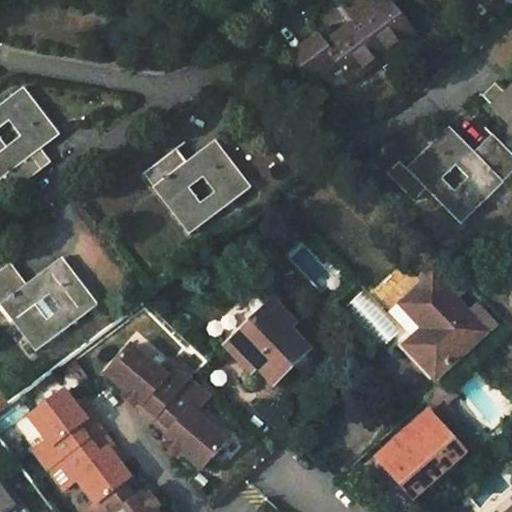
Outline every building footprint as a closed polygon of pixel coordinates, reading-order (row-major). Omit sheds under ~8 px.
[(393,0),(378,0),(327,40),(320,31),(295,51),(315,77),(340,57),(355,77),(415,30),(393,0)] [(511,95),(499,82),(484,96),(511,123),(511,95)] [(0,183),(8,194),(52,161),(42,147),(62,132),(26,85),(0,104),(0,183)] [(388,174),(415,202),(427,189),(457,221),(501,180),(502,182),(511,172),(511,153),(493,134),(474,152),(449,127),(406,167),(401,162),(388,174)] [(157,186),(191,232),(249,188),(214,140),(185,162),(175,148),(143,172),(154,188),(157,186)] [(354,168),(339,152),(315,170),(330,186),(354,168)] [(0,270),(0,306),(4,303),(38,348),(96,305),(60,257),(26,284),(10,263),(0,270)] [(441,269),(402,304),(426,329),(413,341),(401,351),(428,381),(491,324),(476,307),(466,316),(453,301),(463,293),(441,269)] [(387,314),(402,330),(413,341),(426,329),(402,304),(399,300),(386,312),(387,314)] [(255,364),(272,382),(305,351),(285,328),(292,323),(273,303),(228,344),(250,369),(255,364)] [(379,321),(394,337),(402,330),(387,314),(379,321)] [(140,404),(158,419),(193,381),(173,363),(164,374),(132,347),(107,376),(128,394),(140,404)] [(183,454),(205,472),(230,442),(200,416),(214,399),(193,381),(158,419),(174,432),(169,438),(167,440),(171,443),(183,454)] [(413,500),(479,440),(443,400),(451,392),(445,384),(425,401),(433,409),(377,459),(413,500)] [(48,470),(88,440),(78,427),(87,421),(75,405),(65,391),(30,418),(47,441),(34,450),(48,470)] [(140,404),(128,394),(124,398),(136,409),(140,404)] [(87,421),(78,427),(88,440),(101,430),(80,402),(75,405),(87,421)] [(153,424),(169,438),(174,432),(158,419),(153,424)] [(99,455),(108,449),(118,463),(123,460),(101,430),(88,440),(99,455)] [(78,482),(96,506),(122,486),(130,479),(118,463),(108,449),(99,455),(88,440),(48,470),(65,491),(78,482)] [(183,454),(171,443),(166,448),(178,459),(183,454)] [(142,494),(130,479),(122,486),(132,501),(142,494)] [(154,511),(153,510),(144,498),(142,494),(132,501),(122,486),(96,506),(87,511),(154,511)] [(0,494),(0,501),(6,509),(12,504),(3,492),(0,494)] [(144,498),(153,510),(158,506),(149,494),(144,498)] [(511,511),(511,500),(497,511),(511,511)] [(0,511),(18,511),(12,504),(6,509),(0,501),(0,511)]
